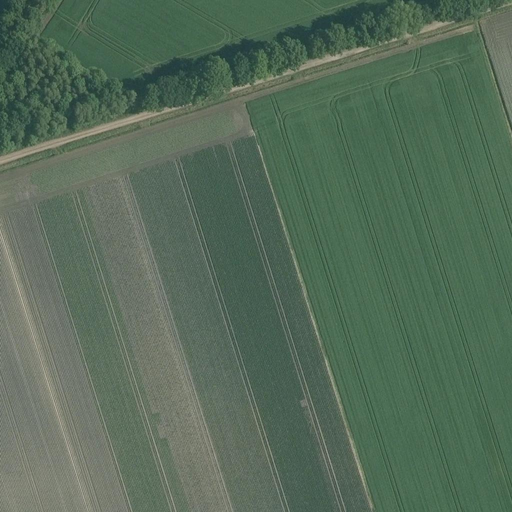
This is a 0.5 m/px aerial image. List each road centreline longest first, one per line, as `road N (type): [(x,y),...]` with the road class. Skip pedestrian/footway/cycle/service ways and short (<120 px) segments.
road 1 (track): [(0,161),(511,0)]
road 2 (track): [(0,248),(88,511)]
